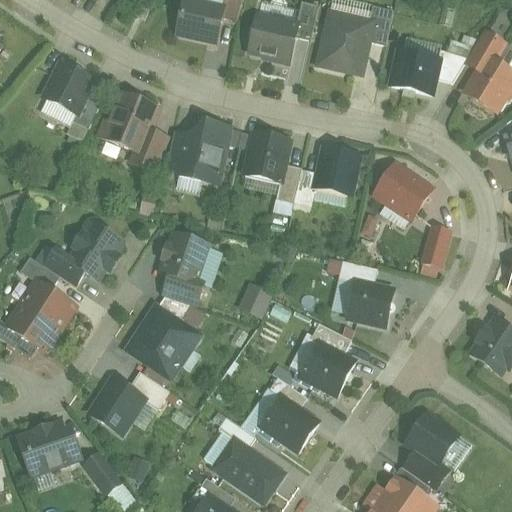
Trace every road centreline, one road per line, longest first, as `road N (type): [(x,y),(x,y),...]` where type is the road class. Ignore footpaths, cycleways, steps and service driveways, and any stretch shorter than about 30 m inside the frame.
road 1 (residential): [(22,0),(171,82),(429,140),(460,161),(481,188),(486,258),(422,366)]
road 2 (residential): [(422,366),(318,511)]
road 3 (residential): [(58,392),(136,284)]
